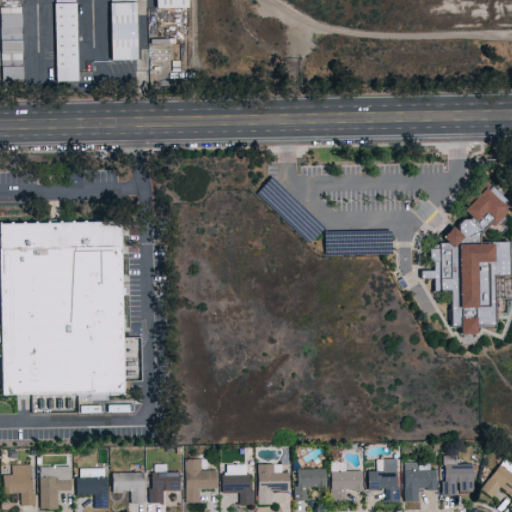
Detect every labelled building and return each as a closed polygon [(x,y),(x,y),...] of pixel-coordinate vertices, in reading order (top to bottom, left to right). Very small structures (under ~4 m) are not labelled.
[(74,81),(72,0),(52,0),(54,81),(74,81)] [(184,7),(183,0),(151,0),(152,8),(184,7)] [(132,1),(106,2),(107,60),(133,59),(132,1)] [(0,41),(1,85),(22,85),(20,6),(0,6),(0,41)] [(491,324),(491,274),(506,274),(505,240),(476,240),(475,236),(485,224),(493,223),(504,209),(504,198),(480,180),(458,208),(463,212),(454,223),(454,229),(447,224),(438,236),(445,241),(431,241),(425,248),(426,258),(436,266),(418,266),(418,277),(431,277),(431,288),(447,288),(448,324),(455,324),(456,332),(472,332),(472,324),(491,324)] [(22,398),(0,398),(0,226),(20,226),(81,226),(116,225),(116,233),(117,249),(119,294),(121,355),(122,396),(82,397),(22,398)] [(470,463),(454,463),(454,454),(440,454),(441,494),(454,493),(454,491),(471,490),(470,463)] [(365,470),(365,488),(383,488),(383,501),(398,500),(398,486),(394,486),(393,457),(373,458),(373,470),(365,470)] [(511,467),(511,464),(500,457),(478,489),(490,497),(496,487),(511,497),(511,495),(511,474),(509,473),(511,467)] [(182,502),(197,501),(197,488),(214,488),(213,469),(198,469),(198,458),(182,458),(182,502)] [(343,469),(343,461),(329,461),(328,501),(343,501),(343,489),(360,489),(360,469),(343,469)] [(431,461),(401,462),(402,500),(417,500),(416,488),(432,487),(431,461)] [(30,463),(9,464),(9,474),(0,473),(0,483),(0,493),(18,492),(18,505),(31,504),(30,463)] [(161,502),(160,489),(178,489),(178,471),(165,471),(164,463),(154,463),(154,471),(147,471),(147,502),(161,502)] [(252,504),(251,488),(246,488),(245,463),(220,463),(221,491),(236,491),(236,504),(252,504)] [(279,463),(255,463),(255,503),(270,503),(270,490),(287,490),(286,471),(279,471),(279,463)] [(55,508),(55,489),(68,489),(68,465),(36,465),(37,508),(55,508)] [(105,507),(104,467),(77,468),(77,476),(73,476),(73,495),(91,495),(92,507),(105,507)] [(322,467),(293,468),(294,499),(306,499),(306,487),(323,486),(322,467)] [(109,472),(109,491),(127,491),(128,502),(142,502),(141,471),(109,472)]
